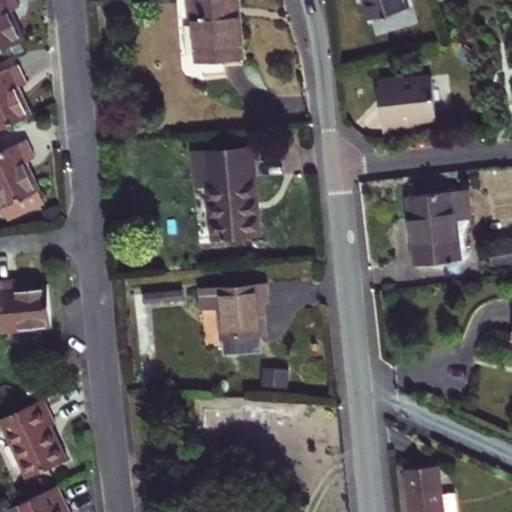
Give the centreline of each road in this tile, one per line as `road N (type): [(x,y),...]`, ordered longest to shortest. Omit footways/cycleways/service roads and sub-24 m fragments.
road 1 (residential): [(332,167),(370,511)]
road 2 (residential): [(120,511),(92,234)]
road 3 (residential): [(92,234),(67,0)]
road 4 (residential): [(332,167),(511,148)]
road 5 (residential): [(307,0),(332,167)]
